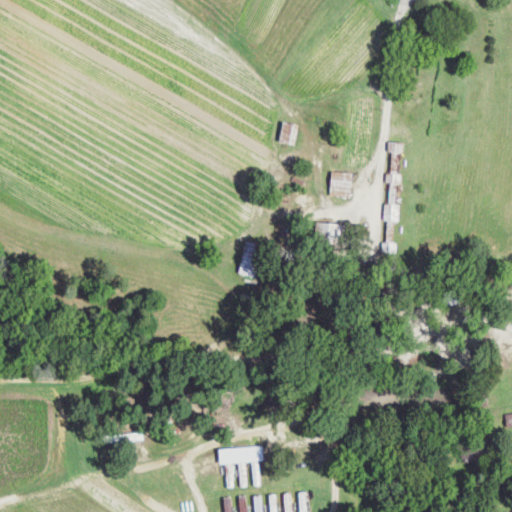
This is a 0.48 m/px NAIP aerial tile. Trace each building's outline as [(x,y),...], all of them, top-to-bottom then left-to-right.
[(297,143),(303,123),(286,118),(280,139),(297,143)] [(389,202),(388,202),(385,250),(396,250),(398,219),(401,219),(402,202),(399,202),(399,182),(401,182),(402,151),(405,151),(406,140),(392,140),(389,202)] [(355,171),(333,170),(333,194),(354,195),(355,171)] [(242,273),(258,276),(264,242),(248,239),(242,273)] [(266,444),(223,448),(224,462),(268,459),(266,444)] [(265,511),(265,494),(256,494),(256,511),(265,511)] [(242,511),(250,511),(250,496),(242,496),(242,511)]
